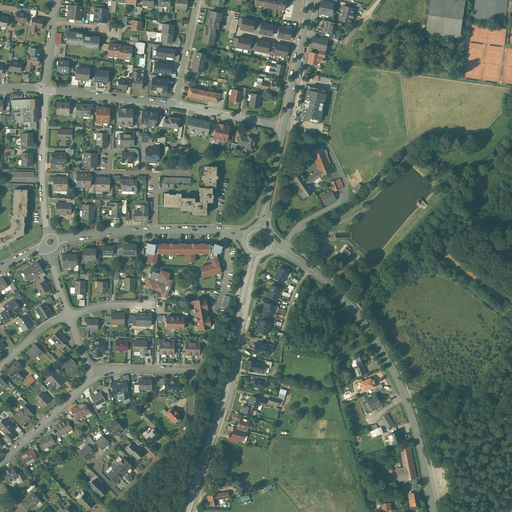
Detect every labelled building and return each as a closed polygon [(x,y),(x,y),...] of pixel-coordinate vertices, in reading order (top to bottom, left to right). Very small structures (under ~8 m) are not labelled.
[(186,0),(175,0),(175,8),(185,9),(186,0)] [(285,1),(281,0),(255,0),(254,5),(283,10),(284,7),(285,1)] [(429,0),(425,33),(460,38),(465,0),(463,0),(429,0)] [(475,0),(473,19),(493,22),(499,23),(504,24),(505,17),(506,11),(507,0),(475,0)] [(333,4),(320,1),(318,13),(331,15),(333,4)] [(82,6),(69,5),(68,13),(81,14),(82,6)] [(349,7),(343,6),(339,20),(345,22),(351,23),(352,18),(353,18),(353,16),(354,14),(353,14),(355,9),(349,7)] [(107,9),(95,8),(94,14),(107,16),(107,12),(108,9),(107,9)] [(27,14),(16,12),(15,20),(18,21),(26,23),(27,14)] [(221,14),(209,12),(206,27),(205,26),(201,43),(212,45),(215,30),(217,31),(221,14)] [(107,16),(94,14),(94,18),(93,21),(96,22),(98,22),(106,23),(107,16)] [(35,18),(32,17),(32,18),(31,26),(37,27),(37,28),(41,29),(42,19),(35,18)] [(238,20),(232,18),(229,31),(235,32),(238,20)] [(246,30),(248,20),(242,18),(241,26),(240,29),(246,30)] [(141,21),(132,20),(131,29),(140,30),(141,21)] [(254,21),(248,20),(246,30),(252,31),(253,28),(254,21)] [(322,32),(325,33),(331,34),(333,22),(325,21),(324,25),(323,29),(322,32)] [(265,35),(267,24),(261,23),(259,30),(258,33),(265,35)] [(173,25),(162,24),(161,33),(172,34),(173,25)] [(273,25),(267,24),(265,35),(271,36),(271,32),(273,25)] [(283,38),(285,28),(279,27),(277,37),(283,38)] [(291,29),(285,28),(283,38),(289,40),(289,38),(291,29)] [(83,34),(67,32),(66,43),(82,45),(83,35),(83,34)] [(172,34),(161,33),(160,38),(161,38),(161,42),(171,43),(172,34)] [(318,48),(317,51),(320,51),(324,52),(328,37),(328,36),(325,35),(321,33),(320,39),(312,37),(310,47),(318,48)] [(99,37),(83,35),(82,45),(82,47),(98,49),(99,37)] [(242,48),(244,38),(238,37),(238,38),(236,47),(242,48)] [(251,39),(244,38),(242,48),(248,50),(250,42),(251,39)] [(261,52),(263,41),(257,40),(257,41),(255,50),(261,52)] [(269,43),(263,41),(261,52),(267,53),(268,48),(269,43)] [(36,46),(28,44),(26,51),(29,52),(29,54),(33,54),(35,54),(36,46)] [(279,55),(282,45),(276,44),(273,54),(279,55)] [(288,46),(282,45),(279,55),(286,57),(288,46)] [(156,48),(155,55),(164,57),(165,48),(159,48),(156,47),(156,48)] [(165,48),(164,57),(173,58),(174,49),(165,48)] [(201,53),(196,52),(192,70),(192,71),(197,72),(197,71),(201,72),(202,68),(204,59),(203,59),(204,54),(205,54),(201,53)] [(314,53),(309,52),(307,63),(316,65),(317,62),(318,54),(314,53)] [(33,54),(32,56),(28,55),(28,57),(27,64),(26,70),(31,71),(32,68),(32,65),(38,65),(39,57),(36,56),(36,54),(35,54),(33,54)] [(17,61),(10,60),(8,71),(13,72),(13,71),(20,72),(21,63),(17,62),(17,61)] [(69,62),(58,60),(57,71),(67,72),(69,62)] [(172,65),(154,63),(153,72),(171,74),(172,65)] [(284,65),(276,64),(270,63),(269,71),(271,71),(270,73),(274,74),(281,76),(284,65)] [(133,78),(131,87),(138,88),(137,88),(141,88),(142,79),(133,78)] [(156,79),(152,78),(152,79),(151,89),(167,91),(168,80),(156,79)] [(127,81),(118,80),(117,88),(126,89),(127,81)] [(280,83),(270,81),(270,82),(271,82),(271,84),(259,81),(257,87),(278,91),(280,83)] [(327,90),(307,85),(304,100),(323,105),(327,90)] [(219,94),(189,88),(187,96),(217,102),(219,94)] [(239,91),(232,90),(231,95),(230,100),(232,100),(233,101),(236,102),(238,101),(239,101),(241,95),(241,91),(239,91)] [(260,95),(251,94),(250,101),(249,106),(258,108),(259,102),(259,99),(260,95)] [(30,99),(10,100),(12,109),(35,108),(39,108),(38,99),(30,99)] [(323,105),(304,100),(300,115),(320,120),(323,105)] [(69,103),(56,102),(56,114),(68,114),(68,108),(69,108),(69,103)] [(104,107),(101,107),(101,108),(96,107),(95,122),(108,122),(109,108),(104,108),(104,107)] [(35,108),(12,109),(14,122),(30,121),(31,121),(36,121),(35,108)] [(129,109),(121,108),(121,109),(118,109),(118,115),(118,124),(131,125),(132,115),(132,110),(129,110),(129,109)] [(149,111),(142,111),(141,119),(141,123),(147,124),(149,111)] [(157,112),(149,111),(147,124),(147,126),(155,127),(156,121),(156,118),(157,112)] [(173,117),(169,117),(168,119),(164,119),(163,119),(162,126),(178,128),(180,119),(173,118),(173,117)] [(198,120),(189,118),(187,126),(189,126),(188,131),(207,135),(209,122),(203,121),(204,121),(198,119),(198,120)] [(226,125),(219,124),(218,124),(216,124),(212,139),(226,142),(229,127),(226,126),(226,125)] [(71,130),(58,129),(58,139),(64,139),(63,145),(69,145),(69,139),(71,139),(71,130)] [(32,133),(26,133),(26,134),(21,133),(21,141),(22,141),(22,146),(27,146),(32,146),(32,141),(32,133)] [(103,133),(97,133),(97,143),(101,144),(106,144),(106,138),(106,134),(103,133)] [(247,137),(240,136),(238,144),(253,148),(255,137),(251,136),(251,137),(247,136),(247,137)] [(152,148),(146,148),(145,162),(156,162),(156,158),(158,158),(159,146),(152,146),(152,148)] [(321,146),(311,150),(319,170),(321,175),(321,176),(331,172),(321,146)] [(138,151),(135,149),(128,148),(128,152),(133,152),(133,157),(138,157),(138,159),(139,159),(138,151)] [(32,153),(22,152),(21,165),(31,166),(32,153)] [(128,152),(121,152),(121,161),(125,161),(125,163),(129,163),(129,162),(133,162),(133,157),(133,152),(128,152)] [(65,153),(52,153),(52,163),(56,163),(65,164),(65,153)] [(199,201),(194,201),(194,198),(181,197),(182,193),(176,193),(176,195),(169,194),(169,193),(164,193),(164,205),(167,205),(167,207),(181,207),(181,208),(184,208),(184,210),(192,211),(192,214),(203,214),(203,213),(206,213),(206,202),(212,202),(212,198),(212,197),(213,194),(212,194),(212,188),(215,188),(215,184),(216,184),(216,179),(217,179),(217,175),(217,170),(216,170),(216,166),(206,166),(206,171),(203,171),(203,182),(204,182),(204,187),(199,187),(199,192),(199,201)] [(321,175),(319,170),(306,179),(309,183),(321,175)] [(309,183),(306,179),(301,173),(290,180),(303,198),(314,191),(309,183)] [(339,178),(331,182),(334,191),(343,188),(339,178)] [(120,179),(120,180),(120,183),(121,183),(121,190),(122,190),(129,190),(129,179),(120,179)] [(363,188),(358,183),(352,189),(357,194),(363,188)] [(27,189),(14,189),(13,194),(15,194),(14,215),(11,215),(11,220),(12,220),(12,227),(10,228),(10,227),(0,232),(0,247),(5,244),(6,245),(8,243),(16,239),(15,238),(23,234),(23,226),(24,226),(24,222),(24,216),(26,216),(26,212),(27,212),(27,209),(26,209),(26,201),(27,201),(27,198),(26,198),(27,194),(26,194),(26,190),(27,190),(27,189)] [(332,191),(320,197),(324,205),(336,199),(332,191)] [(66,203),(57,203),(56,214),(66,214),(66,215),(67,215),(67,213),(70,213),(71,205),(71,203),(66,203)] [(121,203),(107,203),(107,209),(112,210),(112,217),(121,217),(121,206),(121,203)] [(93,205),(83,205),(83,215),(83,219),(93,219),(93,205)] [(141,205),(141,211),(135,211),(134,220),(147,221),(147,211),(147,205),(141,205)] [(194,244),(194,243),(191,243),(191,244),(185,244),(185,243),(178,243),(178,244),(173,244),(173,243),(170,243),(170,244),(166,244),(166,243),(161,243),(161,244),(157,244),(157,245),(155,245),(155,244),(147,243),(146,246),(147,246),(147,249),(146,249),(145,252),(148,253),(147,262),(155,263),(157,253),(167,253),(167,255),(176,255),(176,253),(186,253),(186,262),(194,262),(194,253),(209,253),(211,253),(210,255),(211,255),(212,257),(210,257),(211,262),(217,260),(216,256),(217,252),(219,253),(221,246),(214,244),(213,246),(209,245),(209,244),(204,244),(204,243),(199,243),(199,244),(194,244)] [(136,245),(128,244),(123,244),(123,247),(123,255),(128,255),(135,255),(136,245)] [(107,246),(103,246),(102,254),(115,254),(115,251),(112,251),(113,246),(111,246),(107,246)] [(345,246),(341,252),(347,257),(351,251),(345,246)] [(95,249),(83,249),(82,259),(90,259),(90,260),(95,260),(95,254),(95,249)] [(75,254),(63,254),(62,266),(75,266),(75,259),(75,254)] [(37,262),(29,267),(28,267),(24,270),(30,280),(37,275),(43,271),(40,268),(41,268),(39,265),(37,262)] [(218,262),(200,267),(202,277),(207,275),(208,276),(216,274),(216,273),(221,272),(218,262)] [(279,267),(276,273),(285,277),(288,272),(279,267)] [(159,274),(153,272),(152,274),(150,273),(148,278),(147,278),(144,286),(162,293),(164,288),(168,290),(170,287),(172,280),(168,279),(170,273),(160,270),(159,274)] [(285,277),(276,273),(274,278),(282,282),(285,277)] [(134,278),(124,278),(124,290),(134,290),(134,278)] [(38,285),(36,286),(39,291),(38,291),(39,292),(41,295),(49,290),(44,282),(44,281),(38,285)] [(85,281),(74,281),(74,294),(85,294),(85,281)] [(106,282),(98,281),(98,287),(97,287),(97,292),(106,293),(106,282)] [(270,285),(269,291),(278,294),(280,288),(270,285)] [(278,294),(269,291),(267,297),(276,299),(278,294)] [(230,297),(224,295),(221,306),(226,308),(230,297)] [(53,302),(49,296),(44,299),(46,302),(45,302),(47,306),(53,302)] [(204,298),(193,300),(198,330),(209,328),(209,326),(210,326),(209,317),(207,317),(206,309),(207,309),(205,300),(204,300),(204,298)] [(14,299),(3,306),(3,307),(4,306),(9,314),(8,314),(9,315),(19,308),(14,299)] [(45,302),(35,309),(38,313),(42,320),(52,313),(47,306),(45,302)] [(265,303),(263,308),(273,311),(274,305),(265,303)] [(273,311),(263,308),(262,314),(271,317),(273,311)] [(120,314),(111,314),(112,318),(112,323),(117,323),(117,324),(124,324),(124,313),(120,313),(120,314)] [(140,313),(137,313),(136,323),(151,323),(151,314),(144,313),(140,313)] [(20,318),(17,320),(23,331),(31,326),(25,315),(20,318)] [(18,316),(8,322),(10,325),(17,320),(20,318),(18,316)] [(173,317),(166,317),(165,328),(170,328),(179,328),(179,329),(183,329),(184,317),(176,317),(173,316),(173,317)] [(98,320),(87,320),(86,329),(97,330),(98,320)] [(269,322),(260,320),(258,326),(268,328),(269,322)] [(268,328),(258,326),(257,332),(266,334),(268,328)] [(62,335),(58,330),(50,338),(59,347),(67,340),(62,335)] [(125,341),(116,340),(115,347),(119,347),(119,349),(127,349),(127,345),(127,341),(125,341)] [(146,341),(134,340),(134,356),(141,356),(142,352),(146,352),(146,350),(146,341)] [(164,340),(159,340),(159,352),(159,354),(173,354),(173,352),(174,340),(169,340),(169,342),(164,342),(164,340)] [(190,341),(185,340),(185,352),(185,354),(199,355),(199,353),(199,341),(195,341),(195,343),(189,343),(190,341)] [(104,341),(93,341),(92,351),(93,351),(93,355),(94,356),(99,356),(99,351),(104,351),(105,347),(105,341),(104,341)] [(265,344),(255,342),(253,353),(267,356),(269,346),(269,345),(266,344),(265,344)] [(35,345),(32,348),(32,347),(26,352),(33,360),(38,355),(41,358),(44,354),(35,345)] [(363,352),(355,354),(354,354),(354,355),(358,364),(358,365),(366,362),(367,362),(367,361),(364,352),(363,351),(363,352)] [(53,358),(48,353),(45,355),(50,361),(53,358)] [(70,359),(62,367),(70,375),(78,367),(70,359)] [(255,362),(246,360),(245,369),(253,371),(255,362)] [(16,361),(10,368),(7,371),(11,375),(14,372),(16,374),(21,379),(24,376),(19,371),(23,367),(16,361)] [(265,364),(255,362),(253,371),(263,373),(264,367),(265,364)] [(49,369),(53,373),(55,372),(58,375),(60,373),(53,365),(49,369)] [(363,366),(355,369),(358,375),(365,373),(365,372),(363,367),(363,366)] [(52,384),(48,387),(52,391),(63,381),(58,375),(55,372),(53,373),(48,379),(52,384)] [(31,376),(23,383),(27,387),(35,380),(31,376)] [(372,380),(372,377),(359,381),(362,390),(375,386),(374,384),(375,384),(373,379),(372,380)] [(151,380),(139,379),(139,385),(139,389),(146,389),(146,388),(151,389),(151,380)] [(166,385),(166,380),(164,380),(164,379),(157,379),(157,387),(162,387),(162,385),(166,385)] [(14,388),(7,380),(4,383),(7,385),(6,385),(11,391),(14,388)] [(173,380),(166,380),(166,385),(166,390),(170,390),(170,392),(177,392),(178,390),(179,389),(179,386),(178,385),(178,380),(173,380)] [(264,382),(256,380),(254,387),(262,389),(264,382)] [(111,383),(113,394),(118,393),(117,392),(122,391),(122,393),(128,392),(126,381),(112,383),(111,383)] [(383,388),(381,384),(376,385),(375,389),(374,389),(375,392),(381,390),(381,388),(383,388)] [(280,388),(278,397),(284,399),(287,390),(280,388)] [(100,391),(90,397),(95,406),(105,400),(100,391)] [(42,393),(41,392),(35,398),(42,406),(49,400),(43,393),(42,393)] [(168,398),(174,404),(178,400),(171,394),(168,398)] [(20,396),(16,399),(23,406),(26,403),(20,396)] [(251,396),(248,407),(253,408),(256,409),(258,404),(259,399),(251,396)] [(279,399),(269,396),(267,403),(277,406),(279,399)] [(368,398),(362,403),(366,409),(371,406),(373,409),(381,403),(376,396),(370,400),(368,398)] [(79,405),(77,405),(83,416),(87,414),(87,412),(89,411),(87,406),(85,402),(83,403),(79,405)] [(76,407),(71,409),(75,416),(76,419),(77,419),(83,416),(77,405),(76,407)] [(253,408),(248,407),(242,405),(240,411),(251,414),(253,408)] [(25,406),(19,411),(27,420),(33,415),(25,406)] [(4,411),(8,416),(10,418),(13,414),(7,408),(4,411)] [(180,416),(172,408),(170,410),(169,409),(167,412),(167,413),(166,415),(168,416),(168,417),(170,419),(174,423),(176,421),(177,422),(178,422),(180,420),(180,419),(179,418),(180,416)] [(19,411),(14,416),(22,425),(27,420),(19,411)] [(393,424),(387,414),(380,418),(382,420),(377,422),(380,427),(385,425),(386,428),(386,429),(393,424)] [(150,422),(145,416),(142,419),(148,424),(150,422)] [(239,417),(236,428),(244,431),(246,431),(249,420),(239,417)] [(5,418),(0,422),(0,428),(6,435),(3,438),(7,442),(14,436),(10,431),(13,428),(5,418)] [(64,420),(61,422),(66,432),(72,429),(67,419),(64,421),(64,420)] [(114,420),(111,423),(111,422),(106,427),(110,431),(109,432),(112,435),(114,435),(117,432),(118,434),(122,430),(120,428),(122,427),(114,420)] [(58,424),(56,425),(61,435),(66,432),(61,422),(58,423),(58,424)] [(385,425),(380,427),(378,428),(380,434),(387,431),(386,429),(386,428),(385,425)] [(232,434),(229,433),(228,439),(236,442),(236,439),(242,440),(244,431),(236,428),(234,428),(232,434)] [(154,429),(149,435),(147,433),(143,436),(152,445),(161,436),(154,429)] [(47,434),(48,435),(50,434),(52,439),(56,437),(54,433),(53,431),(47,434)] [(399,431),(390,434),(393,444),(402,441),(399,431)] [(48,435),(39,440),(43,448),(47,446),(47,447),(54,443),(52,439),(50,434),(48,435)] [(102,435),(95,442),(102,450),(109,443),(102,435)] [(88,441),(87,440),(83,443),(86,446),(87,444),(90,448),(92,446),(88,441)] [(136,447),(131,443),(125,449),(130,454),(131,453),(137,460),(143,454),(140,451),(141,450),(137,446),(136,447)] [(86,446),(79,452),(86,460),(94,452),(90,448),(87,444),(86,446)] [(410,447),(401,449),(404,467),(407,480),(416,478),(410,447)] [(32,450),(20,456),(25,466),(29,463),(33,460),(34,461),(37,459),(35,454),(32,450)] [(132,467),(123,458),(122,459),(119,456),(114,460),(118,464),(125,472),(127,474),(132,470),(132,467)] [(125,472),(118,464),(112,469),(120,477),(125,472)] [(407,480),(404,467),(397,469),(399,481),(407,480)] [(6,471),(3,473),(7,482),(17,477),(16,475),(13,468),(9,470),(9,469),(6,471)] [(96,475),(89,468),(84,472),(87,475),(89,473),(93,478),(96,475)] [(120,477),(112,469),(107,474),(110,477),(108,479),(114,486),(117,484),(115,482),(120,477)] [(21,472),(16,475),(17,477),(20,482),(25,479),(21,472)] [(99,485),(94,480),(89,486),(100,497),(106,491),(100,484),(99,485)] [(85,488),(79,482),(77,485),(82,490),(85,488)] [(227,491),(216,494),(217,500),(228,497),(227,491)] [(418,491),(409,493),(410,495),(408,495),(409,498),(410,497),(411,501),(409,501),(410,506),(418,505),(419,505),(418,499),(419,498),(418,491)] [(30,494),(24,500),(31,508),(40,500),(33,493),(32,492),(30,494)] [(94,503),(85,493),(77,500),(80,504),(81,503),(87,509),(86,510),(86,511),(94,503)] [(56,501),(59,498),(55,494),(49,499),(53,504),(55,502),(56,501)] [(216,494),(207,496),(210,506),(218,504),(217,500),(216,494)] [(390,503),(382,504),(382,511),(387,510),(387,511),(395,511),(395,510),(390,510),(390,503)]
